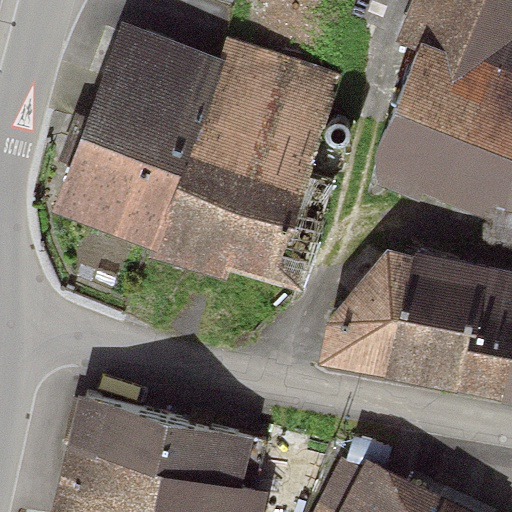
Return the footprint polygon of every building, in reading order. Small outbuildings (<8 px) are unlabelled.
[(511,0),(411,0),(393,46),(418,56),(376,163),(382,190),(418,204),(422,194),(462,210),(511,83),(511,0)] [(226,59),(122,23),(54,217),(158,253),(226,59)] [(351,67),(236,28),(226,59),(158,253),(157,259),(223,281),(227,270),(301,295),(336,192),(311,184),(351,67)] [(511,83),(462,210),(493,223),(499,209),(507,213),(511,198),(511,83)] [(458,395),(485,270),(390,251),(326,326),(317,365),(458,395)] [(511,275),(485,270),(458,395),(508,406),(511,387),(511,275)] [(263,429),(93,394),(81,452),(252,486),(263,429)] [(442,511),(449,498),(344,448),(313,511),(442,511)] [(247,511),(252,486),(81,452),(66,511),(247,511)]
